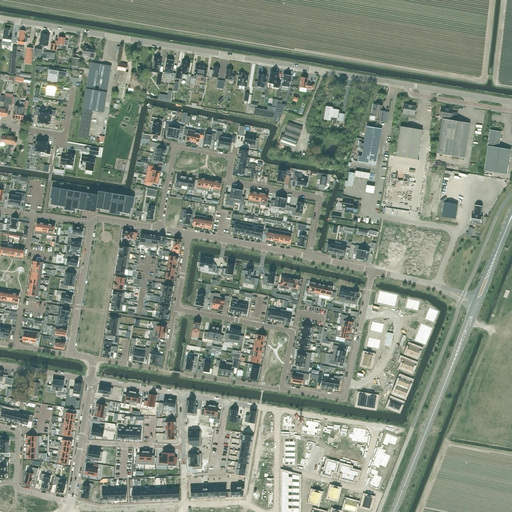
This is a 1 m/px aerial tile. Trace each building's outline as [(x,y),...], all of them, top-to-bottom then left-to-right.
[(9,37),(10,29),(5,28),(2,42),(11,43),(12,37),(9,37)] [(24,36),(25,31),(20,31),(18,39),(18,44),(17,47),(24,48),(24,45),(25,45),(25,40),(27,40),(27,39),(27,38),(26,37),(25,37),(24,36)] [(47,46),(49,35),(41,34),(40,45),(47,46)] [(64,46),(65,38),(58,37),(58,41),(55,41),(55,44),(51,43),(50,50),(57,51),(58,45),(64,46)] [(93,59),(96,45),(95,45),(95,49),(87,48),(88,46),(84,45),(82,55),(88,56),(88,58),(93,59)] [(42,50),(40,49),(34,49),(34,57),(41,58),(42,50)] [(161,60),(159,60),(160,59),(154,58),(152,72),(153,72),(158,73),(159,73),(160,67),(161,60)] [(166,60),(164,76),(169,77),(169,79),(174,80),(175,74),(172,73),(174,61),(166,60)] [(190,63),(182,62),(180,72),(177,71),(175,78),(181,79),(182,74),(188,75),(190,64),(190,63)] [(111,66),(93,63),(90,63),(83,109),(93,110),(103,112),(111,66)] [(127,64),(122,63),(118,63),(117,70),(118,71),(115,83),(119,84),(125,86),(128,73),(125,72),(127,64)] [(203,67),(200,67),(200,66),(200,67),(196,67),(196,66),(195,66),(195,67),(194,75),(194,77),(190,77),(189,84),(193,84),(194,80),(196,80),(197,76),(206,77),(207,69),(207,68),(203,68),(203,67)] [(213,70),(210,70),(209,76),(218,78),(219,68),(218,68),(217,67),(215,67),(215,68),(213,67),(213,70)] [(66,77),(66,72),(59,71),(59,69),(49,68),(47,81),(57,83),(58,76),(66,77)] [(228,70),(226,70),(225,79),(234,80),(235,74),(232,74),(233,71),(231,70),(229,69),(228,70)] [(237,85),(238,86),(245,87),(246,87),(248,76),(244,75),(244,74),(244,73),(239,73),(237,85)] [(279,74),(271,73),(269,83),(274,84),(274,87),(279,88),(280,82),(277,81),(279,74)] [(257,86),(264,88),(264,86),(265,86),(266,80),(265,80),(266,76),(259,74),(258,82),(254,81),(253,87),(257,88),(257,86)] [(292,76),(284,74),(282,86),(290,88),(292,76)] [(137,77),(132,76),(130,89),(134,90),(134,89),(142,90),(142,91),(143,82),(137,81),(137,80),(136,80),(137,77)] [(307,83),(307,79),(301,78),(299,87),(313,89),(314,84),(308,83),(307,83)] [(63,90),(63,86),(47,84),(45,96),(54,97),(56,89),(63,90)] [(122,99),(125,86),(119,84),(116,98),(122,99)] [(4,102),(4,104),(8,104),(12,105),(13,97),(5,96),(4,102)] [(28,101),(25,101),(25,103),(20,102),(19,107),(17,119),(22,120),(23,112),(24,108),(27,108),(28,101)] [(276,107),(275,112),(282,114),(285,105),(277,104),(276,107)] [(370,116),(370,119),(374,120),(379,121),(383,122),(384,115),(381,115),(381,111),(382,106),(374,105),(373,111),(372,116),(370,116)] [(409,105),(404,105),(402,113),(408,114),(408,118),(415,119),(416,115),(414,115),(415,106),(411,106),(411,105),(411,106),(409,105)] [(329,109),(330,107),(326,106),(323,119),(330,120),(331,117),(337,118),(337,120),(343,121),(344,115),(338,114),(339,110),(329,109)] [(273,119),(274,112),(266,110),(260,109),(256,108),(255,108),(253,115),(273,119)] [(442,119),(436,154),(464,158),(470,124),(457,121),(455,121),(455,119),(456,119),(457,113),(452,112),(452,110),(441,108),(440,111),(439,116),(442,117),(443,117),(443,119),(442,119)] [(43,123),(45,111),(36,109),(35,115),(38,116),(37,122),(43,123)] [(93,110),(83,109),(78,137),(88,139),(93,110)] [(55,117),(56,111),(50,110),(49,112),(45,111),(43,123),(50,124),(51,116),(55,117)] [(153,122),(151,134),(160,136),(160,132),(161,130),(163,120),(159,119),(158,123),(153,122)] [(303,127),(290,123),(288,122),(284,136),(282,135),(279,143),(295,149),(303,127)] [(175,125),(166,123),(164,130),(168,131),(166,137),(167,137),(167,138),(171,139),(171,138),(172,138),(175,125)] [(183,127),(175,125),(172,138),(178,139),(179,133),(182,134),(183,127)] [(377,153),(381,129),(367,126),(362,151),(377,153)] [(417,129),(406,127),(400,126),(395,156),(417,160),(422,130),(421,130),(417,129)] [(194,131),(185,129),(184,135),(187,136),(186,141),(192,142),(194,131)] [(204,132),(194,131),(192,142),(198,143),(199,138),(202,139),(204,132)] [(223,132),(217,131),(215,140),(219,140),(217,147),(224,148),(226,137),(222,136),(223,132)] [(498,148),(500,133),(491,131),(488,146),(484,171),(507,175),(510,160),(510,155),(499,153),(500,148),(499,148),(498,148)] [(215,134),(206,132),(203,144),(210,145),(211,140),(214,140),(215,134)] [(8,149),(10,137),(5,136),(4,141),(1,140),(2,136),(0,146),(3,146),(3,148),(8,149)] [(232,138),(226,137),(224,148),(230,149),(231,143),(234,143),(236,136),(232,136),(232,138)] [(245,136),(244,143),(250,145),(249,148),(256,149),(258,139),(245,136)] [(15,138),(14,138),(10,137),(8,149),(7,155),(9,156),(10,149),(11,149),(11,147),(13,148),(13,145),(16,145),(16,141),(14,141),(15,138)] [(33,144),(32,150),(40,152),(42,142),(36,141),(35,144),(33,144)] [(42,142),(40,152),(46,153),(46,154),(50,154),(51,146),(47,146),(48,143),(42,142)] [(162,145),(153,143),(152,147),(154,148),(153,154),(164,156),(165,150),(161,149),(162,145)] [(89,154),(98,155),(99,148),(90,147),(89,154)] [(375,165),(377,153),(362,151),(361,157),(358,156),(357,162),(375,165)] [(61,155),(60,161),(62,162),(63,162),(63,163),(63,165),(62,165),(66,166),(66,165),(66,168),(71,169),(72,166),(73,166),(75,156),(74,156),(70,155),(68,154),(67,155),(67,156),(65,156),(61,155)] [(163,162),(164,156),(153,154),(151,163),(157,164),(158,161),(162,162),(163,162)] [(93,171),(95,159),(87,158),(82,157),(81,160),(81,161),(81,164),(86,165),(85,170),(93,171)] [(155,167),(148,165),(146,175),(159,178),(161,172),(154,170),(155,167)] [(279,170),(277,181),(277,182),(280,182),(280,181),(284,182),(284,178),(285,178),(285,175),(286,175),(289,176),(290,170),(285,169),(285,172),(279,170)] [(369,179),(370,173),(355,171),(354,177),(369,179)] [(347,181),(345,181),(344,185),(352,187),(355,173),(349,172),(347,181)] [(307,187),(308,180),(301,179),(302,175),(294,173),(292,180),(296,181),(296,185),(307,187)] [(159,178),(146,175),(144,184),(151,186),(152,183),(158,184),(159,178)] [(183,177),(177,175),(175,187),(181,189),(183,177)] [(187,190),(189,178),(183,177),(181,189),(182,186),(187,187),(187,190)] [(193,191),(195,179),(189,178),(187,190),(193,191)] [(202,190),(204,179),(198,178),(196,189),(202,190)] [(219,193),(221,182),(215,181),(213,192),(219,193)] [(51,194),(50,198),(51,199),(50,205),(55,205),(60,206),(64,207),(65,207),(68,208),(68,207),(75,209),(82,210),(89,211),(92,212),(92,210),(95,210),(96,210),(96,208),(100,209),(105,210),(109,210),(109,211),(110,211),(112,211),(120,212),(127,213),(129,214),(130,214),(131,208),(132,208),(133,204),(134,199),(134,197),(133,197),(132,197),(130,196),(122,195),(116,194),(108,193),(103,192),(98,191),(97,195),(96,195),(95,195),(95,194),(94,194),(93,194),(87,193),(85,193),(77,191),(77,192),(71,191),(63,189),(58,188),(53,188),(52,187),(51,189),(50,194),(51,194)] [(227,194),(226,201),(234,203),(237,189),(231,188),(231,189),(230,195),(227,194)] [(157,191),(148,189),(146,195),(155,197),(157,191)] [(237,189),(234,203),(240,204),(239,212),(242,212),(244,204),(243,204),(245,197),(241,197),(242,191),(243,191),(242,190),(238,189),(238,190),(237,189)] [(248,200),(248,203),(254,204),(256,192),(250,191),(248,200)] [(14,205),(16,192),(15,195),(9,194),(7,204),(14,205)] [(24,201),(26,194),(16,192),(14,205),(20,206),(21,200),(24,201)] [(256,192),(254,204),(260,205),(262,193),(256,192)] [(262,193),(260,205),(266,206),(266,207),(269,208),(270,203),(267,203),(268,194),(262,193)] [(271,200),(270,209),(279,211),(281,198),(275,197),(275,201),(271,200)] [(281,198),(279,211),(284,212),(284,210),(288,211),(289,206),(285,205),(286,199),(287,199),(286,199),(286,198),(282,197),(282,198),(281,198)] [(356,214),(358,205),(353,204),(353,202),(353,201),(349,200),(344,199),(343,199),(341,208),(345,209),(345,212),(351,213),(354,213),(356,214)] [(293,208),(292,215),(301,217),(304,203),(297,202),(296,208),(293,208)] [(444,202),(441,217),(455,219),(458,204),(444,202)] [(145,203),(144,212),(147,212),(146,219),(153,220),(154,209),(148,208),(149,204),(145,203)] [(482,207),(480,206),(475,205),(473,215),(472,214),(471,222),(481,223),(482,216),(481,216),(482,207)] [(182,209),(181,217),(184,218),(183,224),(190,226),(192,215),(186,214),(186,210),(182,209)] [(195,215),(193,226),(199,227),(201,216),(195,215)] [(7,224),(6,231),(9,232),(10,229),(17,230),(18,219),(11,218),(10,224),(7,224)] [(232,221),(231,228),(234,228),(233,233),(240,235),(242,223),(236,222),(232,221)] [(53,236),(54,225),(48,224),(46,235),(53,236)] [(258,226),(255,238),(261,239),(264,227),(258,226)] [(82,235),(83,228),(73,227),(72,233),(68,233),(68,236),(78,238),(78,235),(82,235)] [(272,241),(275,230),(269,229),(266,240),(272,241)] [(136,233),(122,231),(121,238),(135,240),(136,233)] [(291,233),(285,232),(283,243),(289,244),(291,233)] [(140,233),(139,245),(145,246),(147,234),(140,233)] [(305,247),(307,236),(299,235),(297,246),(305,247)] [(81,242),(75,241),(75,238),(69,237),(67,246),(80,248),(81,242)] [(181,240),(174,239),(171,253),(178,254),(181,240)] [(328,244),(326,253),(332,254),(334,245),(328,244)] [(355,245),(354,252),(357,253),(356,259),(356,260),(360,261),(361,260),(364,247),(355,245)] [(80,253),(81,248),(80,248),(67,246),(66,254),(73,256),(73,252),(79,253),(80,253)] [(119,246),(118,252),(119,252),(130,254),(131,248),(119,246)] [(340,246),(338,255),(344,256),(346,247),(340,246)] [(364,247),(361,260),(367,261),(369,252),(370,248),(364,247)] [(71,259),(72,256),(64,255),(63,258),(67,259),(66,265),(77,267),(78,260),(71,259)] [(215,274),(216,267),(212,266),(213,261),(200,259),(199,267),(208,268),(208,269),(207,273),(215,274)] [(42,269),(43,263),(32,261),(31,267),(42,269)] [(231,275),(233,265),(226,264),(225,269),(222,268),(220,276),(231,278),(231,275)] [(246,269),(244,283),(250,284),(254,285),(255,278),(252,278),(253,270),(246,269)] [(64,279),(75,280),(76,274),(65,272),(64,279)] [(264,278),(263,285),(273,287),(275,273),(269,272),(267,279),(264,278)] [(114,282),(114,283),(124,284),(126,285),(127,278),(116,276),(115,282),(114,282)] [(281,277),(279,288),(285,289),(288,278),(281,277)] [(288,278),(285,289),(286,289),(286,287),(292,288),(291,292),(294,279),(293,279),(288,278)] [(74,286),(75,280),(64,279),(63,284),(61,283),(60,288),(67,289),(68,285),(74,286)] [(294,279),(291,292),(297,293),(300,280),(294,279)] [(161,285),(160,291),(172,293),(173,287),(161,285)] [(38,297),(39,290),(28,289),(27,295),(29,295),(29,298),(35,300),(36,296),(38,297)] [(57,290),(56,294),(61,295),(60,301),(71,303),(72,296),(65,295),(66,292),(57,290)] [(340,290),(338,301),(344,302),(346,291),(340,290)] [(346,291),(344,302),(350,303),(352,292),(346,291)] [(380,291),(377,302),(386,304),(388,293),(380,291)] [(113,292),(112,298),(124,300),(125,293),(113,292)] [(352,292),(350,303),(356,305),(358,293),(352,292)] [(197,293),(195,305),(203,306),(204,299),(208,300),(209,294),(205,293),(205,295),(197,293)] [(214,293),(211,308),(217,309),(220,294),(214,293)] [(388,293),(386,304),(395,307),(397,295),(388,293)] [(232,299),(229,312),(235,313),(238,300),(232,299)] [(408,299),(406,308),(417,310),(419,301),(408,299)] [(112,303),(111,309),(122,311),(123,305),(126,306),(112,303)] [(65,308),(59,306),(57,316),(69,318),(70,312),(65,311),(65,308)] [(269,307),(267,318),(273,320),(275,309),(269,307)] [(430,308),(425,319),(434,322),(438,311),(430,308)] [(155,315),(155,318),(161,319),(161,318),(168,319),(169,313),(168,313),(157,311),(159,312),(159,316),(155,315)] [(286,311),(284,322),(290,323),(292,312),(286,311)] [(342,315),(339,325),(352,328),(353,325),(354,323),(349,322),(350,317),(342,315)] [(63,324),(68,325),(69,318),(57,316),(56,326),(62,327),(63,324)] [(150,330),(165,333),(166,327),(161,327),(162,323),(153,321),(152,325),(154,326),(153,326),(153,331),(150,330)] [(372,321),(370,330),(382,333),(384,324),(372,321)] [(201,324),(194,322),(191,337),(198,338),(201,324)] [(421,324),(418,332),(429,336),(432,328),(421,324)] [(302,325),(300,331),(313,333),(314,328),(302,325)] [(337,331),(351,334),(351,333),(351,332),(352,331),(351,331),(352,329),(352,328),(339,325),(339,326),(341,326),(340,331),(337,331)] [(205,332),(203,339),(213,340),(215,327),(209,326),(208,333),(205,332)] [(53,327),(51,337),(53,338),(58,339),(58,338),(59,335),(66,337),(67,330),(53,327)] [(215,327),(213,340),(223,342),(224,336),(220,335),(222,329),(215,327)] [(107,328),(106,334),(118,336),(119,330),(107,328)] [(29,342),(31,331),(21,329),(20,336),(23,336),(23,341),(29,342)] [(225,333),(223,342),(228,343),(228,342),(233,343),(235,330),(230,329),(229,335),(225,335),(226,333),(225,333)] [(150,330),(149,336),(150,336),(150,340),(159,341),(160,338),(164,338),(165,333),(150,330)] [(235,330),(233,343),(238,343),(238,345),(242,346),(244,337),(243,336),(243,338),(240,337),(241,331),(235,330)] [(35,343),(36,338),(39,339),(40,332),(31,331),(29,342),(35,343)] [(301,331),(300,336),(312,339),(313,333),(300,331),(301,331)] [(335,337),(334,341),(345,344),(346,339),(350,340),(350,337),(350,335),(351,335),(351,334),(337,331),(335,337)] [(418,332),(414,340),(425,345),(429,336),(418,332)] [(53,338),(52,347),(64,349),(65,343),(59,342),(60,339),(58,338),(58,339),(53,338)] [(369,338),(367,346),(378,349),(380,340),(369,338)] [(105,341),(102,355),(109,357),(110,349),(112,350),(111,351),(116,352),(116,350),(116,348),(116,347),(111,346),(112,342),(105,341)] [(299,341),(298,347),(310,350),(311,344),(299,341)] [(131,345),(129,355),(133,355),(132,360),(138,361),(140,348),(135,348),(135,346),(131,345)] [(330,354),(345,358),(346,352),(341,351),(342,347),(333,345),(332,349),(334,350),(332,355),(330,354)] [(409,345),(406,353),(417,357),(420,349),(409,345)] [(140,348),(138,361),(143,362),(144,357),(148,358),(149,348),(145,348),(145,349),(140,348)] [(297,354),(296,360),(310,363),(312,354),(302,352),(302,355),(297,354)] [(364,353),(362,365),(370,367),(373,355),(364,353)] [(161,365),(162,356),(150,354),(149,363),(161,365)] [(330,354),(329,360),(330,360),(329,364),(338,366),(339,362),(343,363),(345,358),(330,354)] [(186,365),(185,369),(192,370),(193,363),(196,364),(198,357),(194,356),(193,359),(187,358),(186,362),(185,365),(186,365)] [(250,361),(250,362),(260,364),(261,358),(252,356),(251,361),(250,361)] [(202,358),(200,367),(203,368),(203,372),(209,373),(211,363),(211,360),(202,358)] [(404,359),(401,367),(411,372),(415,363),(404,359)] [(216,360),(215,367),(219,368),(218,374),(224,375),(226,362),(225,364),(220,363),(220,361),(216,360)] [(296,360),(295,365),(299,366),(299,370),(308,372),(310,363),(296,360)] [(226,362),(224,375),(230,376),(232,363),(226,362)] [(249,367),(248,372),(251,372),(250,379),(257,380),(258,376),(258,374),(259,369),(256,368),(257,365),(249,364),(249,367)] [(292,375),(291,382),(295,383),(294,383),(298,384),(298,383),(304,384),(305,378),(308,379),(309,375),(300,373),(299,377),(292,375)] [(332,388),(332,389),(338,390),(340,377),(334,376),(334,378),(332,388)] [(400,376),(397,385),(408,389),(411,381),(400,376)] [(42,384),(42,380),(36,379),(35,383),(32,382),(30,394),(38,396),(40,384),(42,384)] [(46,392),(56,393),(58,380),(53,379),(52,386),(47,385),(46,392)] [(64,381),(58,380),(56,393),(65,395),(66,388),(63,388),(64,381)] [(82,383),(75,382),(73,389),(69,389),(68,395),(73,396),(73,393),(80,394),(82,383)] [(397,385),(393,393),(404,397),(408,389),(397,385)] [(99,386),(98,393),(103,393),(103,397),(109,397),(109,394),(112,395),(113,388),(99,386)] [(122,396),(121,403),(130,405),(133,392),(126,391),(125,397),(122,396)] [(133,392),(130,405),(136,406),(137,403),(140,404),(141,399),(138,399),(139,393),(133,392)] [(144,400),(143,405),(154,407),(156,395),(149,394),(148,401),(144,400)] [(359,394),(357,405),(365,407),(368,395),(359,394)] [(368,395),(365,407),(374,409),(376,397),(368,395)] [(160,403),(159,410),(162,411),(163,406),(175,408),(176,400),(164,398),(163,404),(160,403)] [(391,399),(388,407),(398,411),(402,403),(391,399)] [(187,400),(186,405),(188,405),(187,412),(196,414),(197,409),(194,408),(195,402),(187,400)] [(96,404),(95,410),(106,412),(107,403),(102,402),(102,405),(96,404)] [(0,418),(6,419),(9,407),(0,405),(0,412),(1,412),(0,418)] [(202,410),(201,415),(210,416),(212,405),(206,405),(205,410),(202,410)] [(212,405),(210,416),(210,419),(219,420),(221,413),(217,412),(218,407),(212,405)] [(6,419),(11,421),(14,409),(9,407),(6,419)] [(70,409),(63,408),(62,418),(75,420),(75,419),(75,416),(76,416),(76,415),(76,414),(69,413),(70,409)] [(95,410),(94,416),(100,417),(99,420),(104,421),(106,412),(95,410)] [(230,410),(228,421),(240,423),(240,418),(237,417),(238,411),(230,410)] [(245,417),(245,422),(254,423),(256,412),(250,411),(249,417),(245,417)] [(24,413),(21,424),(27,425),(28,421),(32,422),(33,416),(24,413)] [(284,417),(284,429),(295,429),(295,424),(292,424),(292,417),(284,417)] [(303,426),(302,431),(311,433),(313,422),(306,421),(306,427),(303,426)] [(313,422),(311,433),(320,434),(321,429),(318,428),(319,423),(313,422)] [(329,424),(327,432),(339,434),(338,439),(342,440),(343,432),(340,432),(340,426),(329,424)] [(92,427),(90,435),(102,437),(104,426),(99,426),(99,429),(92,427)] [(193,431),(188,432),(188,438),(198,437),(198,428),(193,428),(193,431)] [(348,433),(347,438),(356,440),(358,429),(352,428),(351,433),(348,433)] [(73,431),(60,429),(59,435),(72,437),(73,434),(73,432),(73,431)] [(358,429),(356,440),(366,442),(367,436),(363,436),(364,430),(358,429)] [(387,434),(383,445),(388,446),(389,443),(396,446),(398,439),(387,434)] [(0,445),(8,447),(8,440),(2,440),(3,436),(0,436),(0,445)] [(198,437),(188,438),(188,444),(194,443),(194,447),(199,446),(198,437)] [(8,447),(0,445),(0,455),(1,456),(1,452),(8,453),(8,447)] [(89,448),(88,456),(93,457),(93,460),(99,461),(101,461),(102,452),(93,451),(94,449),(89,448)] [(382,449),(379,458),(389,462),(391,456),(386,454),(387,451),(382,449)] [(136,457),(135,464),(145,464),(145,451),(139,451),(139,457),(136,457)] [(145,451),(145,464),(154,465),(154,458),(151,457),(152,452),(145,451)] [(194,454),(188,454),(188,460),(199,460),(198,451),(193,451),(194,454)] [(159,458),(158,465),(167,466),(168,453),(162,453),(162,458),(159,458)] [(168,453),(167,466),(176,466),(176,464),(177,459),(174,459),(174,453),(168,453)] [(69,459),(57,457),(59,457),(58,463),(68,465),(69,459)] [(379,458),(375,467),(380,469),(381,466),(386,468),(389,462),(379,458)] [(199,460),(188,460),(188,466),(194,466),(194,469),(199,469),(199,460)] [(324,470),(322,474),(330,477),(332,470),(335,471),(336,466),(327,464),(325,470),(324,470)] [(86,467),(85,475),(96,477),(98,466),(93,465),(92,468),(86,467)] [(35,479),(38,469),(33,468),(32,471),(27,470),(26,476),(25,476),(24,479),(25,479),(24,483),(30,485),(32,478),(35,479)] [(234,468),(233,474),(246,476),(247,470),(234,468)] [(341,468),(340,473),(342,473),(341,479),(347,481),(350,470),(341,468)] [(350,470),(347,481),(353,482),(355,477),(358,477),(359,473),(350,470)] [(371,470),(370,473),(375,475),(370,486),(378,489),(382,478),(377,476),(379,473),(371,470)] [(283,480),(282,480),(282,482),(300,482),(300,476),(283,472),(283,480)] [(51,476),(41,473),(39,480),(42,481),(41,487),(48,489),(51,476)] [(60,478),(56,477),(54,484),(58,484),(56,491),(63,493),(66,480),(59,478),(60,478)] [(83,486),(81,497),(88,499),(90,487),(95,488),(96,485),(88,483),(88,487),(83,486)] [(230,492),(228,492),(228,497),(236,497),(236,486),(230,486),(230,492)] [(244,486),(236,486),(236,497),(242,497),(244,486)] [(225,487),(219,487),(219,498),(228,497),(228,492),(225,492),(225,487)] [(331,487),(328,498),(334,500),(335,496),(338,497),(340,489),(331,487)] [(312,492),(310,502),(316,504),(317,500),(319,501),(321,493),(312,492)] [(365,496),(363,504),(365,504),(364,508),(370,509),(373,498),(365,496)] [(346,500),(345,506),(349,508),(348,510),(355,511),(357,503),(346,500)]
